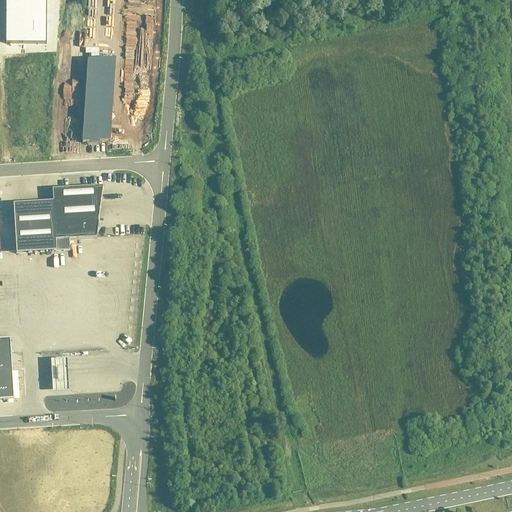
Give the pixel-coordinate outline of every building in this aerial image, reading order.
[(5,15),(26,15),(26,5),(5,5),(5,15)] [(46,5),(26,5),(26,15),(46,15),(46,5)] [(5,25),(26,25),(26,15),(5,15),(5,25)] [(46,15),(26,15),(26,25),(46,25),(46,15)] [(26,25),(5,25),(5,45),(26,45),(26,25)] [(46,46),(46,25),(26,25),(26,45),(46,46)] [(82,144),(106,143),(111,60),(87,61),(82,144)] [(38,61),(0,63),(0,90),(3,133),(43,130),(38,61)] [(98,223),(102,188),(52,191),(53,203),(13,206),(16,256),(70,253),(69,241),(96,240),(98,224),(98,223)] [(10,341),(0,341),(0,402),(13,401),(10,341)] [(68,361),(52,361),(52,373),(53,393),(69,392),(68,373),(68,361)]
